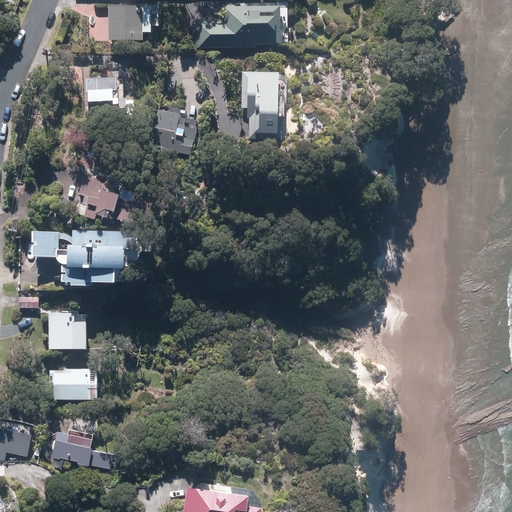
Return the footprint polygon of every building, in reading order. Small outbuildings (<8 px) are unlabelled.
[(195,23),(195,50),(254,50),(254,47),(278,47),(279,31),(276,31),(276,10),(221,9),(221,23),(195,23)] [(148,10),(105,10),(105,44),(139,44),(139,36),(147,36),(148,10)] [(239,110),(245,111),(245,120),(248,120),(247,140),(279,141),(280,121),(273,120),(274,78),(241,77),(239,110)] [(113,81),(84,81),(85,117),(115,116),(115,103),(108,103),(108,93),(113,93),(113,81)] [(173,128),(175,121),(149,115),(143,141),(188,152),(190,144),(191,144),(194,133),(173,128)] [(116,195),(111,193),(114,181),(93,175),(92,178),(83,175),(75,199),(80,201),(80,203),(84,204),(81,215),(92,219),(93,215),(96,216),(95,220),(109,224),(111,219),(133,225),(139,205),(116,197),(116,195)] [(67,281),(67,284),(88,285),(88,281),(111,281),(111,268),(121,268),(121,266),(127,266),(127,249),(135,249),(135,231),(27,230),(27,256),(51,256),(57,263),(57,281),(67,281)] [(37,297),(17,297),(17,308),(37,308),(37,297)] [(47,314),(47,349),(82,349),(82,314),(47,314)] [(52,371),(51,398),(95,399),(95,371),(52,371)] [(29,435),(0,428),(0,460),(3,460),(5,452),(24,456),(29,435)] [(113,449),(88,444),(89,438),(55,431),(50,458),(58,460),(58,457),(76,461),(76,463),(109,469),(113,449)] [(243,495),(193,487),(188,511),(257,511),(258,507),(241,504),(243,495)]
